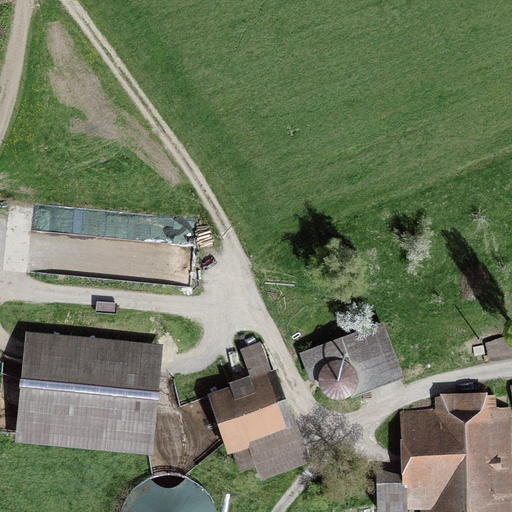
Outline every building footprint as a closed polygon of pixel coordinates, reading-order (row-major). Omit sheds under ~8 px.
[(331,341),(302,352),(309,371),(328,364),(323,370),(320,376),(320,381),(321,386),(324,392),(330,396),(335,397),(341,397),(401,375),(382,325),(332,344),(331,341)] [(156,352),(31,340),(22,435),(147,447),(156,352)] [(290,417),(287,418),(270,372),(213,394),(229,438),(247,432),(263,475),(306,459),(290,417)] [(496,511),(494,411),(402,413),(403,475),(378,470),(379,511),(406,511),(405,496),(437,496),(437,511),(496,511)] [(210,511),(210,484),(132,485),(131,511),(210,511)]
